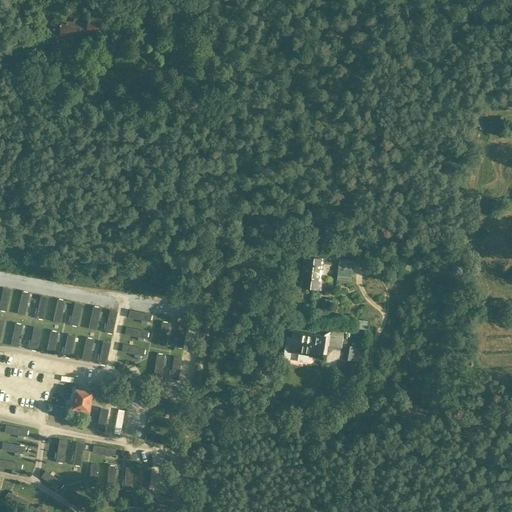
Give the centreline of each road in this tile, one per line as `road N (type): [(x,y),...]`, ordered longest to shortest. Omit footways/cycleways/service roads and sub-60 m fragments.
road 1 (track): [(184,453),(220,228),(216,0)]
road 2 (track): [(193,408),(368,416)]
road 3 (unclassified): [(368,416),(511,399)]
